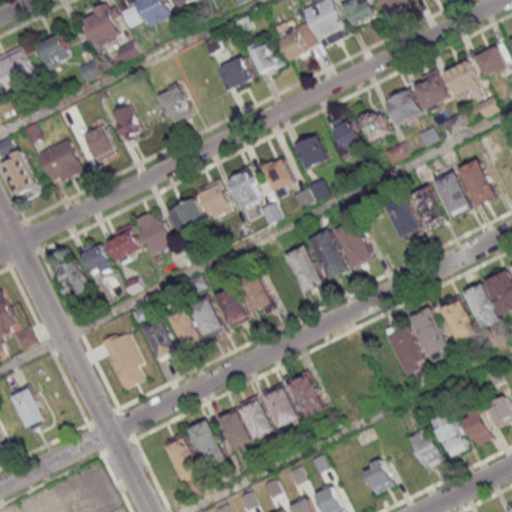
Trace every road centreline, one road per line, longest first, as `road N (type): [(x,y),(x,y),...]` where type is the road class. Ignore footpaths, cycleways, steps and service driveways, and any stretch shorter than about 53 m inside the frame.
road 1 (residential): [(511,231),(0,487)]
road 2 (residential): [(503,0),(0,251)]
road 3 (residential): [(147,511),(0,216)]
